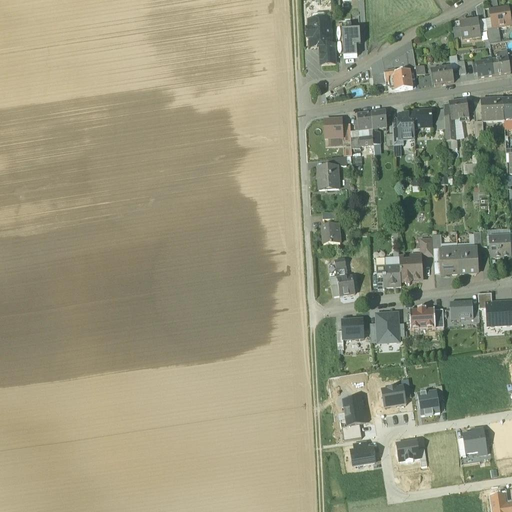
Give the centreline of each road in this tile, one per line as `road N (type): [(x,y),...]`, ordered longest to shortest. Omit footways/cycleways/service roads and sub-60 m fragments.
road 1 (residential): [(511,415),(390,433),(384,445),(390,486),(400,497),(511,481)]
road 2 (residential): [(299,113),(307,87),(332,82),(473,0)]
road 3 (residential): [(511,82),(299,113)]
road 4 (residential): [(511,283),(309,311)]
road 5 (track): [(322,511),(309,311)]
road 6 (residential): [(309,311),(299,113)]
